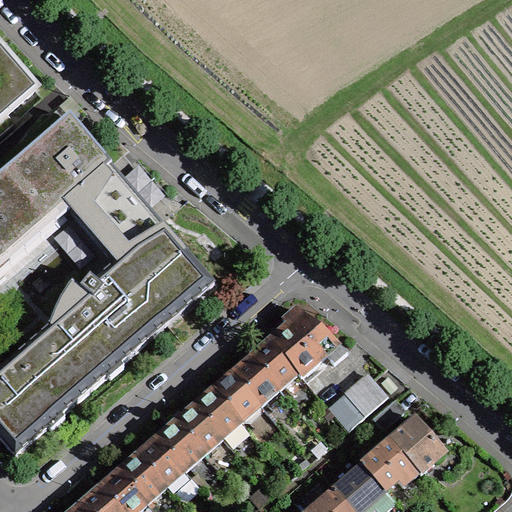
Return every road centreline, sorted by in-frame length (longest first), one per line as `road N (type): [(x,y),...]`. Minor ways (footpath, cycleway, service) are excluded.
road 1 (residential): [(16,0),(133,115),(305,260)]
road 2 (residential): [(22,511),(305,260)]
road 3 (residential): [(305,260),(511,450)]
